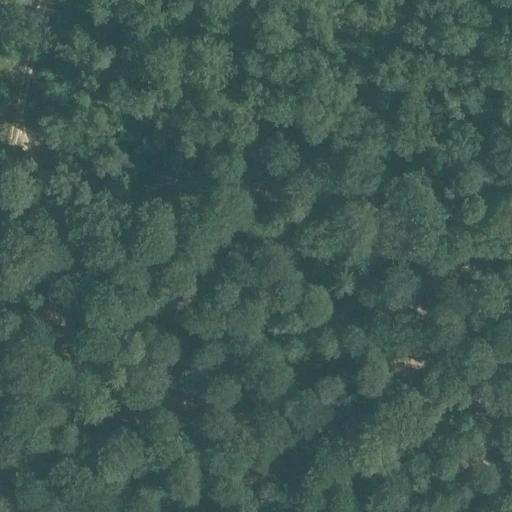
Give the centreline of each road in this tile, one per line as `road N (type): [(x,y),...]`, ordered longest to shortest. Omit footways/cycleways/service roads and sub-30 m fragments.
road 1 (track): [(511,134),(9,221)]
road 2 (track): [(9,221),(53,0)]
